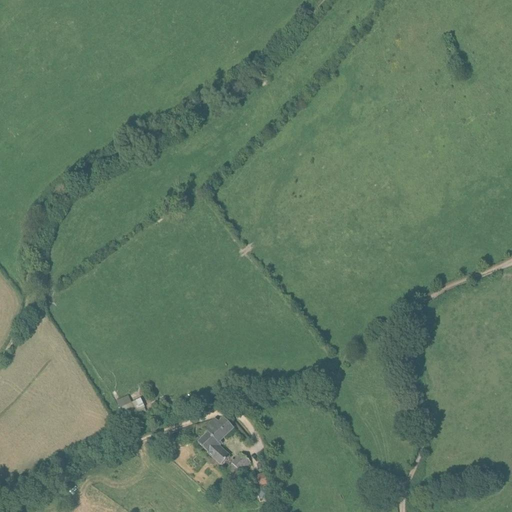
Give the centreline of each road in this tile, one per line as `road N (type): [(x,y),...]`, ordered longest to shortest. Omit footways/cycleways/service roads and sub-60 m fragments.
road 1 (track): [(282,511),(261,447),(244,421),(226,412),(140,440),(6,511)]
road 2 (track): [(511,261),(430,298),(404,330),(404,376),(423,438),(402,511)]
